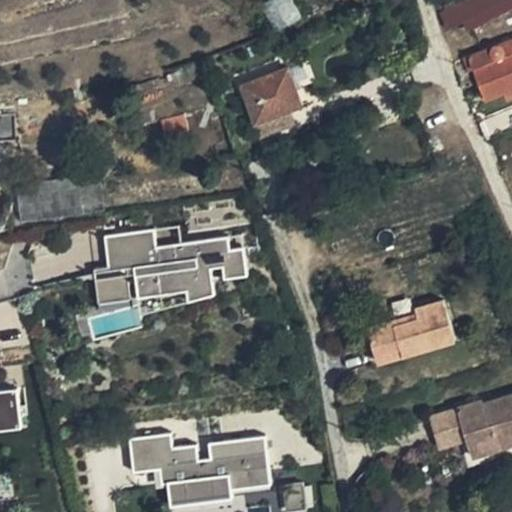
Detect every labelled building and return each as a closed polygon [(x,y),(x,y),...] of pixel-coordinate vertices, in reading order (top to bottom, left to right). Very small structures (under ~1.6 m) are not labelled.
[(511,0),(464,0),(454,5),(467,32),(511,8),(511,0)] [(462,22),(454,5),(438,13),(447,30),(462,22)] [(511,38),(463,58),(468,71),(474,69),(486,101),(511,89),(511,38)] [(241,85),(255,123),(289,110),(303,105),(288,67),(241,85)] [(289,110),(255,123),(260,137),(294,124),(289,110)] [(248,275),(244,247),(230,249),(228,236),(157,246),(154,229),(104,237),(108,267),(133,263),(138,298),(187,291),(188,298),(215,294),(211,268),(223,266),(224,278),(248,275)] [(138,298),(133,263),(94,269),(98,303),(138,298)] [(392,320),(367,328),(377,362),(456,339),(444,299),(415,308),(416,313),(418,318),(394,325),(392,320)] [(392,320),(394,325),(418,318),(416,313),(392,320)] [(0,432),(20,430),(16,391),(0,393),(0,432)] [(483,401),(457,409),(467,440),(468,443),(511,429),(511,395),(496,400),(499,410),(487,414),(483,401)] [(496,400),(484,404),(487,414),(499,410),(496,400)] [(438,448),(467,440),(457,409),(429,418),(438,448)] [(272,484),(265,436),(209,443),(211,458),(199,459),(196,444),(173,447),(171,433),(129,439),(133,472),(149,470),(151,483),(167,481),(171,505),(233,497),(232,489),(272,484)] [(501,447),(497,434),(468,443),(472,456),(501,447)] [(307,508),(303,482),(285,485),(288,511),(307,508)]
